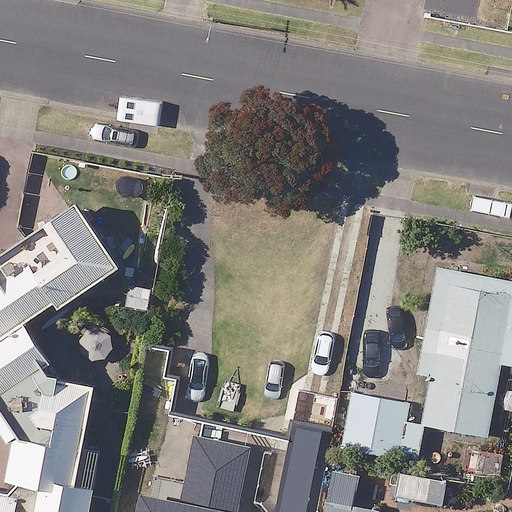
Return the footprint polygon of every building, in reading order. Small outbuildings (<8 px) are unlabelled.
[(66,379),(37,336),(68,315),(126,276),(78,205),(0,257),(0,338),(1,341),(0,341),(0,425),(17,448),(9,492),(0,490),(0,511),(93,511),(105,450),(87,447),(99,385),(66,379)] [(354,393),(344,450),(421,463),(427,426),(490,437),(502,365),(511,366),(511,280),(439,268),(421,374),(435,376),(430,406),(354,393)] [(294,420),(277,493),(311,501),(328,428),(294,420)] [(243,511),(252,481),(260,449),(198,433),(181,498),(154,490),(147,511),(243,511)] [(387,511),(375,511),(360,509),(366,476),(333,470),(323,511),(444,511),(451,482),(396,470),(387,511)]
